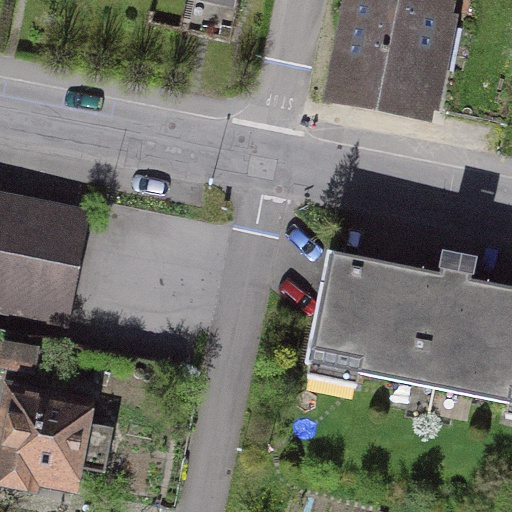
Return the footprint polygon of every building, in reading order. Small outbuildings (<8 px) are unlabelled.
[(194,0),(188,31),(230,40),(237,0),(194,0)] [(364,0),(355,0),(338,91),(421,108),(439,15),(364,0)] [(434,0),(434,3),(464,9),(465,0),(434,0)] [(0,199),(0,308),(62,321),(83,215),(0,199)] [(511,289),(470,282),(477,261),(442,254),(439,276),(327,253),(305,364),(309,364),(306,376),(356,386),(359,374),(507,404),(504,416),(511,416),(511,289)] [(0,367),(170,401),(176,369),(0,334),(0,367)] [(9,390),(0,436),(0,471),(70,486),(74,465),(101,470),(108,431),(82,426),(86,405),(9,390)]
